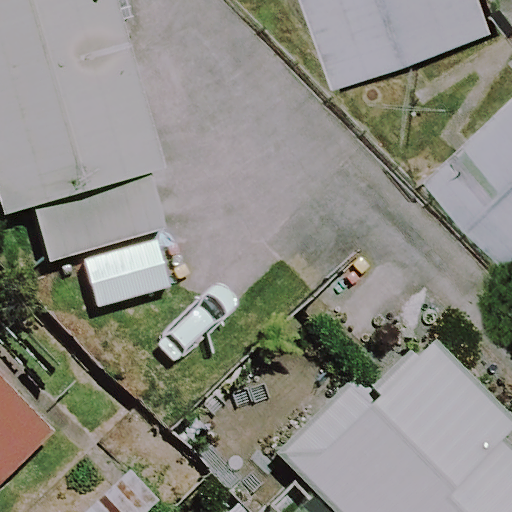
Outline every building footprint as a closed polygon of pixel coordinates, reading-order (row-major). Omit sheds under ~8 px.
[(166,220),(102,0),(0,0),(0,207),(25,201),(40,255),(166,220)] [(511,19),(511,15),(506,0),(322,0),(353,80),(511,19)] [(511,100),(429,183),(511,268),(511,100)] [(340,511),(511,511),(511,443),(501,432),(511,420),(511,416),(429,332),(364,396),(346,377),(275,446),(340,511)] [(0,481),(40,444),(0,402),(0,481)]
